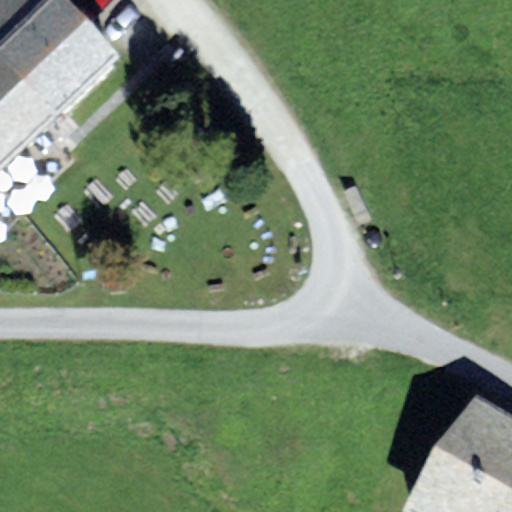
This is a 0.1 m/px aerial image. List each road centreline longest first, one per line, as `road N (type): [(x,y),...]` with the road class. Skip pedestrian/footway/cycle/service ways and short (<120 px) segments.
road 1 (residential): [(337,322),(337,267),(320,199),(177,0)]
road 2 (residential): [(0,324),(337,322)]
road 3 (residential): [(337,322),(402,332),(511,380)]
